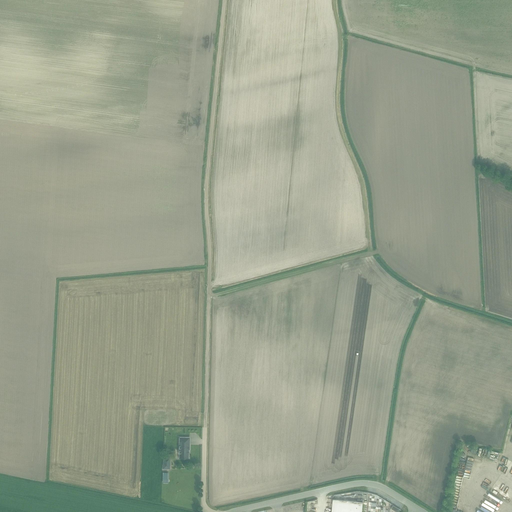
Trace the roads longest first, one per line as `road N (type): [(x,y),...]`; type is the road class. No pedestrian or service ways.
road 1 (track): [(205,427),(207,169),(224,0)]
road 2 (unclassified): [(231,511),(359,484),(384,488),(415,508)]
